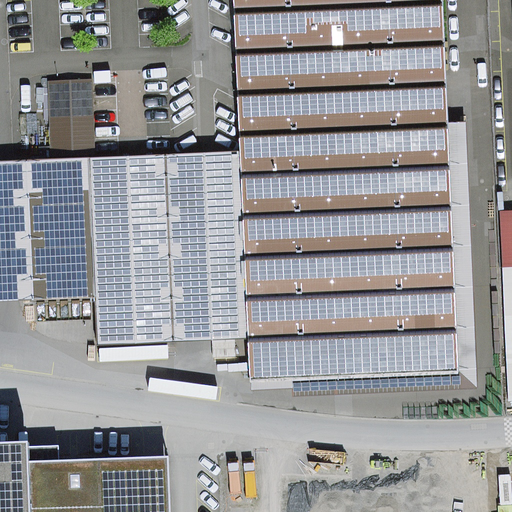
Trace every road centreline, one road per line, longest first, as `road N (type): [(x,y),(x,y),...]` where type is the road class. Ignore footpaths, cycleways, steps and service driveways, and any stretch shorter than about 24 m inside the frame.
road 1 (residential): [(0,392),(446,454),(511,447)]
road 2 (unknown): [(128,59),(202,57),(198,143)]
road 3 (unknown): [(0,64),(128,59)]
